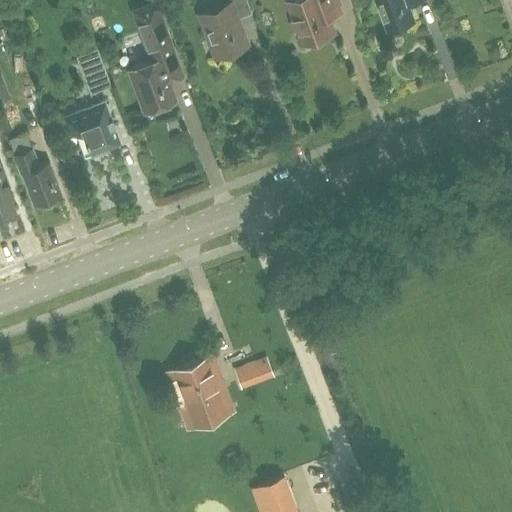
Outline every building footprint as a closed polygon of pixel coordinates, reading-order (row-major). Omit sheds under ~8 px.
[(169,82),(183,76),(154,0),(132,9),(152,59),(129,68),(145,108),(175,97),(169,82)] [(207,58),(207,59),(249,42),(249,41),(247,42),(241,25),(239,26),(235,17),(251,11),(246,0),(228,0),(196,13),(197,14),(198,13),(208,41),(213,39),(218,53),(207,58)] [(289,0),(304,41),(334,30),(322,0),(289,0)] [(377,0),(388,28),(415,19),(407,0),(377,0)] [(97,47),(76,55),(90,92),(110,85),(97,47)] [(104,100),(63,115),(70,133),(81,129),(83,137),(81,137),(83,141),(85,141),(88,149),(83,150),(85,154),(120,141),(113,125),(115,124),(114,123),(113,123),(111,118),(112,118),(112,116),(110,117),(104,100)] [(34,203),(60,193),(48,160),(37,164),(31,147),(32,147),(26,131),(8,138),(14,153),(21,171),(22,171),(34,203)] [(0,215),(15,210),(10,196),(12,195),(2,167),(0,167),(0,215)] [(167,370),(188,425),(232,409),(211,353),(167,370)] [(264,355),(233,367),(241,387),(272,375),(264,355)] [(252,486),(261,511),(294,511),(281,475),(252,486)]
